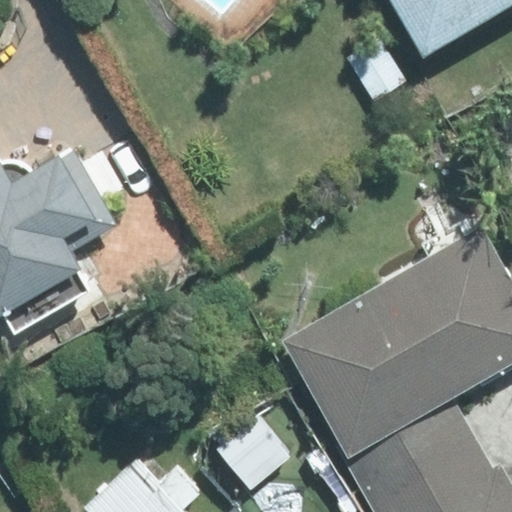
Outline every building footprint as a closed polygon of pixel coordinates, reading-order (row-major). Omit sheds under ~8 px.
[(495,0),(382,0),(411,49),(495,0)] [(372,36),(338,56),(363,100),(397,80),(372,36)] [(6,183),(0,173),(0,333),(2,336),(81,291),(60,254),(108,227),(66,151),(6,183)] [(337,453),(444,393),(511,352),(511,300),(468,225),(271,338),(337,453)] [(444,393),(337,453),(370,511),(511,511),(511,493),(494,462),(485,466),(444,393)] [(322,465),(312,448),(296,457),(306,475),(322,465)] [(183,511),(176,503),(195,487),(174,463),(156,481),(134,455),(80,502),(88,511),(183,511)] [(240,511),(232,503),(221,511),(240,511)]
